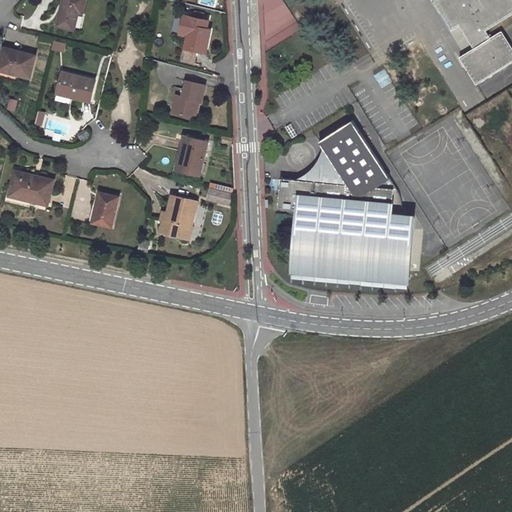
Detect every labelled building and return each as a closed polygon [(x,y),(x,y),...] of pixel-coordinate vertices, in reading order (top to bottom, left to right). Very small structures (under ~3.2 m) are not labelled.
[(85,0),(64,0),(58,26),(75,30),(79,13),(82,13),(85,0)] [(491,38),(487,31),(511,14),(511,0),(433,0),(453,30),(460,25),(474,49),(461,57),(478,84),(511,62),(511,46),(503,31),(491,38)] [(208,21),(188,16),(184,33),(192,35),(192,38),(189,37),(187,47),(206,51),(211,30),(206,29),(208,21)] [(36,55),(4,47),(0,64),(0,70),(30,78),(36,55)] [(176,79),(176,65),(159,66),(160,80),(176,79)] [(95,81),(63,72),(58,92),(73,95),(73,97),(90,101),(95,81)] [(184,97),(180,96),(176,113),(196,118),(200,101),(202,101),(206,86),(188,81),(184,97)] [(298,208),(292,271),(408,284),(415,219),(392,217),(393,208),(402,209),(403,201),(402,196),(354,120),(321,141),(332,159),(300,180),(283,178),(279,206),(298,208)] [(185,135),(180,155),(184,156),(189,137),(185,135)] [(209,142),(189,137),(184,156),(180,155),(176,170),(201,176),(209,142)] [(54,180),(15,171),(10,191),(31,196),(30,201),(48,205),(54,180)] [(230,206),(235,188),(210,182),(206,201),(230,206)] [(31,196),(10,191),(9,196),(30,201),(31,196)] [(120,196),(100,192),(92,223),(113,227),(120,196)] [(193,200),(172,195),(168,213),(171,214),(169,221),(165,220),(161,232),(190,239),(193,226),(187,225),(193,200)]
